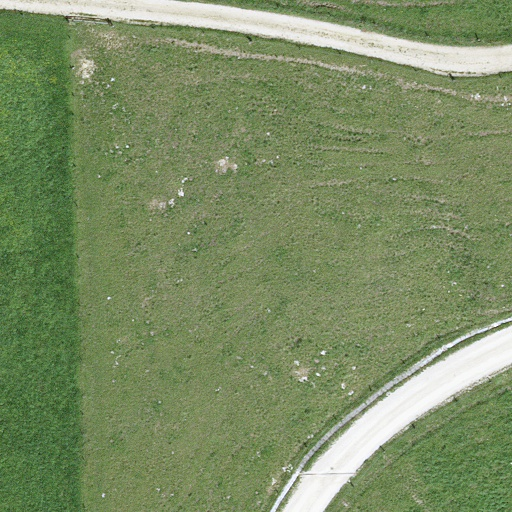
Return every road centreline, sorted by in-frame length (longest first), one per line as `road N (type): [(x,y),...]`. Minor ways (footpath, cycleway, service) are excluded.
road 1 (track): [(57,0),(400,49),(511,54)]
road 2 (track): [(297,511),(356,439),(409,397),(511,343)]
